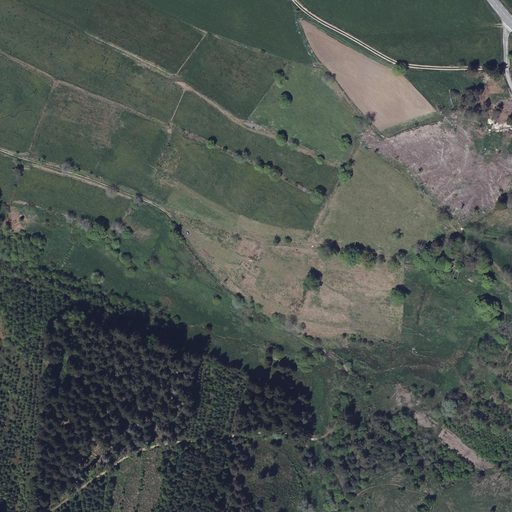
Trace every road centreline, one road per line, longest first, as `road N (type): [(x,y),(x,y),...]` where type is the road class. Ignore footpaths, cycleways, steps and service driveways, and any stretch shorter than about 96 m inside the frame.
road 1 (track): [(50,511),(120,461),(160,443),(273,432),(319,438),(336,420),(345,373),(340,361),(261,314),(180,248),(164,209),(0,149)]
road 2 (track): [(294,0),(390,59),(503,69)]
